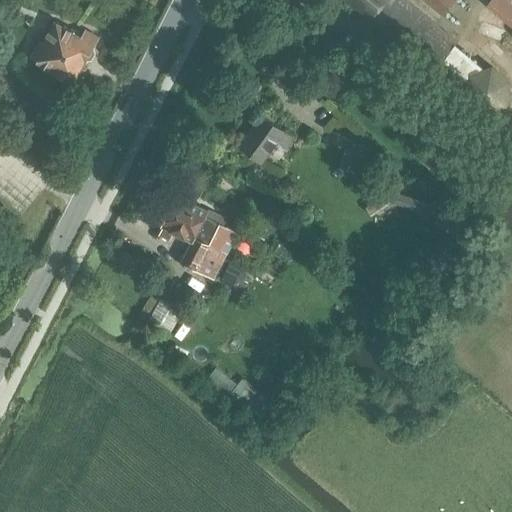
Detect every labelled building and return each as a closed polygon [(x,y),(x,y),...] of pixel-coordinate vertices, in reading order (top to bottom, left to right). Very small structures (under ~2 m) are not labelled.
[(346,0),(433,70),(458,41),(407,0),(346,0)] [(424,0),(443,15),(455,0),(424,0)] [(511,22),(511,0),(487,0),(485,3),(511,22)] [(81,36),(55,21),(43,41),(47,43),(37,60),(72,80),(84,59),(92,57),(96,51),(93,43),(97,36),(86,29),(81,36)] [(288,147),(295,137),(262,113),(238,145),(262,161),(277,140),(288,147)] [(450,185),(468,166),(431,133),(414,153),(450,185)] [(404,172),(378,153),(370,163),(396,183),(402,188),(410,176),(404,172)] [(511,188),(510,189),(508,190),(506,190),(504,191),(502,193),(501,194),(499,195),(497,197),(496,199),(495,200),(494,202),(493,204),(492,206),(491,209),(491,211),(491,213),(491,215),(491,217),(492,220),(492,222),(493,224),(494,226),(495,228),(497,229),(500,232),(502,234),(503,235),(505,236),(507,237),(509,237),(511,238),(511,237),(511,188)] [(365,200),(368,208),(390,200),(387,192),(365,200)] [(237,230),(206,214),(208,209),(177,194),(161,225),(162,226),(159,233),(169,239),(174,230),(192,240),(181,260),(213,277),(226,252),(222,250),(227,241),(230,243),(237,230)] [(160,297),(150,316),(172,328),(182,309),(160,297)] [(215,365),(204,378),(222,394),(233,382),(215,365)] [(262,413),(274,401),(244,373),(233,385),(262,413)]
